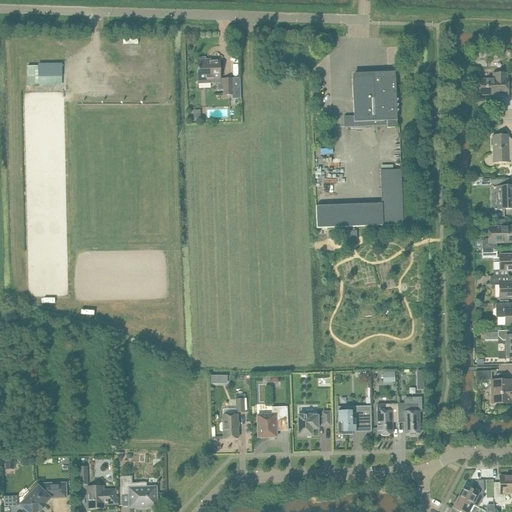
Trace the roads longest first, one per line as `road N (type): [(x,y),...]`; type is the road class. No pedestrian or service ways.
road 1 (unclassified): [(0,8),(363,19)]
road 2 (residential): [(199,511),(237,478),(423,472)]
